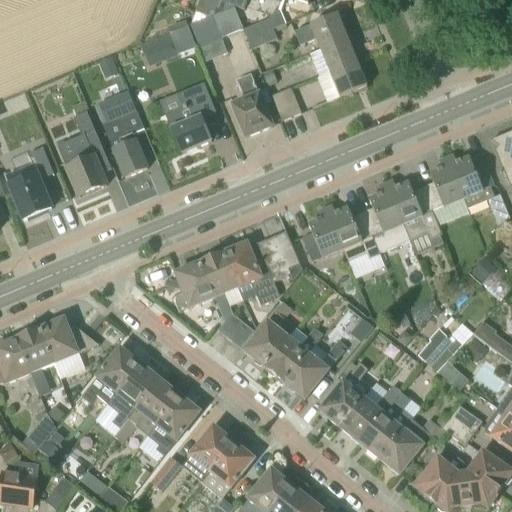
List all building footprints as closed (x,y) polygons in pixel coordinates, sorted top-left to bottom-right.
[(200,0),(191,26),(193,25),(234,10),(233,7),(245,11),(248,0),(251,0),(256,1),(256,0),(266,0),(281,5),(282,0),(200,0)] [(274,31),(286,26),(279,8),(269,21),(244,31),(248,41),(274,31)] [(239,21),(235,9),(234,10),(193,25),(191,26),(200,50),(222,41),(218,29),(239,21)] [(321,52),(348,41),(338,16),(296,34),(301,47),(317,41),(321,52)] [(179,56),(197,49),(189,28),(171,35),(179,56)] [(278,41),(274,31),(248,41),(252,51),(278,41)] [(159,64),(179,56),(171,35),(142,46),(149,63),(157,59),(159,64)] [(330,76),(358,65),(348,41),(321,52),(330,76)] [(112,59),(99,64),(106,82),(119,76),(112,59)] [(358,65),(330,76),(340,100),(367,89),(358,65)] [(264,77),(269,89),(278,85),(273,73),(264,77)] [(273,129),(251,77),(237,83),(244,100),(232,105),(247,140),(273,129)] [(183,110),(166,118),(183,156),(212,144),(202,121),(216,115),(204,85),(177,97),(183,110)] [(281,95),(292,120),(302,116),(291,90),(281,95)] [(126,118),(137,113),(128,93),(99,106),(107,125),(126,118)] [(282,124),(292,120),(281,95),(271,99),(282,124)] [(85,144),(60,155),(74,186),(80,183),(85,197),(107,188),(94,158),(104,154),(87,114),(76,118),(75,119),(85,144)] [(511,133),(492,142),(499,148),(496,153),(511,192),(511,133)] [(133,135),(122,140),(124,146),(113,151),(125,180),(148,171),(133,135)] [(46,157),(32,163),(33,167),(7,178),(10,185),(9,186),(24,223),(52,211),(40,182),(54,177),(46,157)] [(447,161),(464,203),(468,211),(488,202),(496,199),(491,189),(494,188),(484,164),(473,168),(470,159),(457,165),(454,158),(447,161)] [(434,185),(423,190),(433,213),(443,208),(444,211),(464,203),(447,161),(440,164),(442,171),(430,176),(434,185)] [(434,215),(423,190),(413,194),(409,185),(396,190),(393,183),(386,186),(404,228),(410,243),(430,235),(432,242),(443,237),(439,228),(434,215)] [(387,235),(404,228),(386,186),(379,189),(382,196),(369,202),(373,211),(363,215),(373,239),(384,234),(385,236),(387,235)] [(501,197),(496,199),(488,202),(499,229),(511,223),(501,197)] [(373,239),(363,215),(353,219),(349,210),(336,216),(333,208),(326,211),(344,253),(349,265),(368,257),(370,261),(380,257),(372,239),(373,239)] [(323,262),(344,253),(326,211),(319,214),(322,222),(309,227),(313,236),(302,240),(312,264),(322,259),(323,262)] [(272,285),(274,284),(291,277),(294,284),(302,272),(287,234),(257,247),(258,250),(257,250),(272,285)] [(272,285),(257,250),(251,253),(248,246),(237,251),(235,249),(229,251),(228,255),(224,256),(239,291),(252,286),(261,307),(272,303),(267,292),(276,288),(274,284),(272,285)] [(239,291),(224,256),(224,255),(221,256),(219,255),(213,257),(212,260),(200,265),(214,300),(215,300),(225,324),(232,315),(233,315),(230,308),(225,297),(239,291)] [(485,259),(472,274),(484,285),(497,270),(485,259)] [(190,310),(214,300),(200,265),(199,266),(196,268),(194,266),(187,269),(187,272),(176,276),(190,310)] [(175,281),(165,285),(170,297),(180,293),(175,281)] [(265,370),(290,338),(278,329),(286,320),(293,312),(284,305),(270,323),(269,322),(257,338),(244,353),(254,361),(254,364),(258,368),(262,367),(265,370)] [(244,324),(232,315),(225,324),(218,333),(229,342),(244,324)] [(406,317),(399,320),(403,329),(410,326),(406,317)] [(363,321),(351,335),(362,344),(374,330),(363,321)] [(70,333),(65,322),(54,326),(52,325),(46,327),(45,330),(42,332),(41,331),(55,367),(79,358),(79,356),(99,348),(76,330),(70,333)] [(244,324),(229,342),(241,351),(255,333),(244,324)] [(449,342),(450,343),(430,369),(438,375),(458,350),(459,351),(473,335),(462,326),(449,342)] [(291,339),(290,338),(265,370),(268,372),(268,375),(272,378),(275,378),(285,386),(310,355),(316,346),(324,337),(315,330),(308,339),(301,347),(291,339)] [(31,377),(55,367),(41,331),(37,332),(35,331),(29,333),(28,336),(17,341),(31,377)] [(426,363),(448,338),(439,331),(430,342),(432,344),(419,358),(426,363)] [(474,340),(463,354),(478,366),(489,352),(474,340)] [(7,387),(31,377),(17,341),(16,341),(16,342),(13,343),(11,342),(5,344),(4,347),(0,348),(0,386),(6,384),(7,387)] [(339,343),(336,347),(344,354),(347,350),(339,343)] [(310,355),(285,386),(288,388),(288,391),(293,395),(296,394),(306,402),(344,354),(336,347),(323,364),(310,355)] [(109,407),(140,367),(120,351),(82,399),(92,406),(98,398),(109,407)] [(365,399),(372,390),(361,381),(368,372),(359,365),(320,414),(340,430),(365,399)] [(122,431),(160,383),(140,367),(109,407),(120,416),(113,424),(121,431),(122,431)] [(148,438),(180,399),(160,383),(122,431),(121,431),(115,439),(123,445),(136,429),(148,438)] [(360,445),(401,394),(401,393),(393,387),(376,408),(365,399),(340,430),(360,445)] [(412,422),(413,420),(403,412),(411,402),(401,394),(360,445),(380,461),(412,422)] [(180,399),(148,438),(160,448),(157,452),(164,457),(167,453),(168,454),(176,443),(177,444),(200,415),(180,399)] [(48,416),(58,424),(65,415),(55,408),(48,416)] [(460,409),(451,419),(474,436),(482,424),(460,409)] [(497,410),(484,430),(486,435),(490,438),(507,450),(511,453),(511,420),(507,417),(497,410)] [(474,436),(451,419),(442,431),(447,436),(466,448),(474,436)] [(56,430),(44,420),(26,443),(37,452),(56,430)] [(424,431),(412,422),(380,461),(400,477),(418,454),(431,437),(438,428),(430,422),(424,431)] [(440,445),(447,436),(442,431),(438,428),(431,437),(440,445)] [(203,485),(234,446),(231,443),(231,440),(226,436),(223,437),(214,430),(182,469),(203,485)] [(59,469),(67,459),(65,457),(48,443),(46,441),(38,451),(59,469)] [(19,458),(13,446),(0,452),(6,465),(19,458)] [(234,446),(203,485),(222,501),(230,492),(255,462),(245,454),(245,451),(240,447),(237,448),(234,446)] [(468,474),(500,495),(502,492),(505,492),(508,487),(508,484),(511,477),(511,474),(481,453),(468,474)] [(435,506),(461,475),(466,467),(458,460),(456,462),(450,457),(445,463),(440,459),(415,489),(425,497),(425,500),(429,504),(432,503),(435,506)] [(170,461),(157,478),(151,485),(161,492),(180,469),(170,461)] [(39,480),(2,473),(0,485),(0,501),(34,508),(39,480)] [(273,511),(292,488),(272,473),(260,488),(248,503),(240,511),(254,511),(257,508),(261,511),(273,511)] [(498,498),(500,495),(468,474),(461,475),(435,506),(438,508),(438,511),(439,511),(452,511),(457,506),(461,509),(475,508),(478,503),(489,511),(492,507),(495,506),(498,501),(498,498)] [(56,511),(57,511),(74,490),(63,481),(46,504),(56,511)] [(305,511),(312,504),(292,488),(273,511),(305,511)] [(111,507),(117,511),(121,511),(128,503),(119,496),(111,507)] [(223,501),(214,511),(234,511),(236,510),(223,501)]
